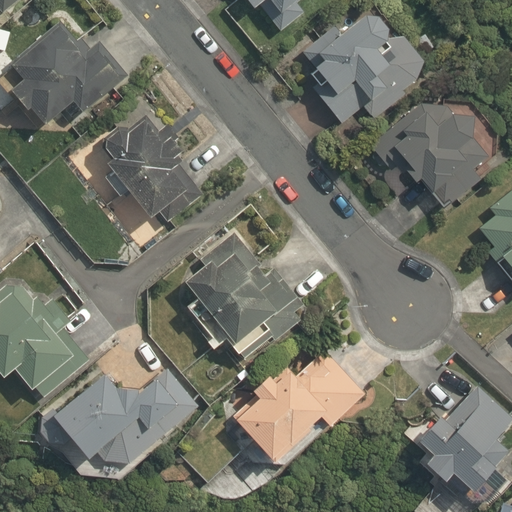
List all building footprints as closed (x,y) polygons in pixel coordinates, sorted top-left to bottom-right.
[(0,0),(0,8),(2,11),(15,0),(0,0)] [(247,0),(253,7),(259,3),(279,29),(304,9),(298,0),(247,0)] [(384,41),(386,28),(377,17),(365,15),(340,35),(334,26),(302,51),(316,71),(312,74),(318,83),(313,87),(342,122),(365,106),(374,117),(404,93),(402,89),(415,78),(421,61),(402,36),(384,41)] [(57,19),(10,60),(24,76),(9,89),(26,107),(30,103),(47,123),(73,100),(83,112),(127,73),(98,40),(90,47),(80,36),(76,40),(57,19)] [(434,46),(426,34),(416,41),(424,53),(434,46)] [(472,170),(487,155),(471,137),(472,116),(450,112),(446,105),(420,103),(369,145),(373,149),(372,156),(378,163),(383,164),(390,171),(398,163),(414,181),(418,177),(444,207),(480,179),(472,170)] [(167,220),(202,193),(179,162),(182,160),(177,154),(181,150),(173,139),(177,137),(167,124),(157,131),(144,114),(127,127),(117,127),(103,137),(102,147),(111,159),(108,162),(149,215),(158,209),(167,220)] [(511,189),(490,207),(496,214),(478,229),(492,247),(486,252),(511,284),(511,189)] [(231,230),(200,257),(205,263),(183,281),(198,299),(188,307),(219,344),(227,337),(244,358),(274,333),(278,338),(300,319),(287,304),(297,295),(273,267),(266,272),(231,230)] [(43,396),(89,358),(62,326),(72,318),(53,296),(43,304),(36,296),(34,298),(23,285),(5,285),(0,288),(0,370),(5,376),(14,368),(30,388),(34,385),(43,396)] [(364,393),(324,349),(295,374),(286,365),(271,378),(268,374),(252,390),(256,394),(232,415),(274,461),(322,417),(330,425),(364,393)] [(128,462),(198,404),(166,366),(152,378),(153,379),(137,392),(137,388),(115,387),(104,373),(56,413),(52,407),(41,416),(40,431),(49,442),(63,443),(71,436),(88,456),(96,449),(105,460),(128,462)] [(511,420),(511,417),(477,385),(445,421),(440,417),(419,440),(433,452),(426,461),(447,479),(453,472),(474,491),(510,451),(496,439),(511,420)] [(511,511),(511,505),(501,502),(498,511),(511,511)]
